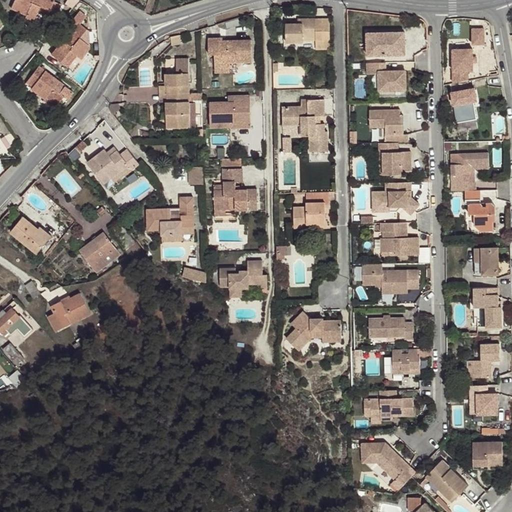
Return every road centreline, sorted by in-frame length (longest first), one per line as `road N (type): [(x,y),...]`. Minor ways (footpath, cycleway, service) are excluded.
road 1 (residential): [(417,444),(440,419),(434,7)]
road 2 (residential): [(332,298),(345,282),(339,0)]
road 3 (residential): [(271,243),(269,0)]
road 4 (unknown): [(0,60),(38,57),(94,96),(177,192)]
